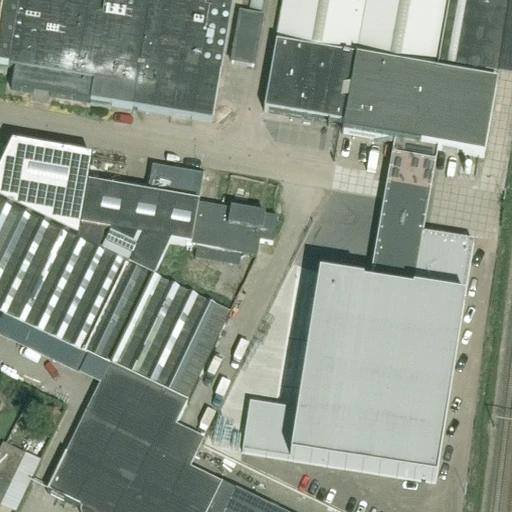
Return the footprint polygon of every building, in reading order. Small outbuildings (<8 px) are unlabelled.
[(0,0),(0,67),(14,70),(11,91),(212,125),(215,103),(233,0),(232,0),(0,0)] [(283,0),(264,112),(343,126),(344,126),(342,134),(343,134),(344,133),(395,143),(405,144),(439,150),(484,158),(497,85),(494,84),(496,74),(509,1),(501,0),(283,0)] [(253,69),(262,19),(240,15),(231,65),(253,69)] [(12,147),(0,171),(0,205),(128,266),(140,239),(168,244),(176,202),(148,197),(87,186),(92,162),(12,147)] [(340,225),(357,214),(345,196),(328,207),(340,225)] [(273,246),(277,220),(265,218),(230,211),(230,212),(198,206),(176,202),(168,244),(171,244),(257,260),(260,244),(273,246)] [(171,511),(192,469),(164,455),(231,315),(154,279),(128,266),(0,205),(0,315),(110,368),(48,493),(86,511),(171,511)] [(455,303),(460,271),(426,265),(421,297),(321,282),(293,459),(432,480),(460,304),(455,303)] [(0,483),(11,488),(26,456),(3,445),(0,451),(0,483)] [(278,511),(192,469),(171,511),(278,511)]
